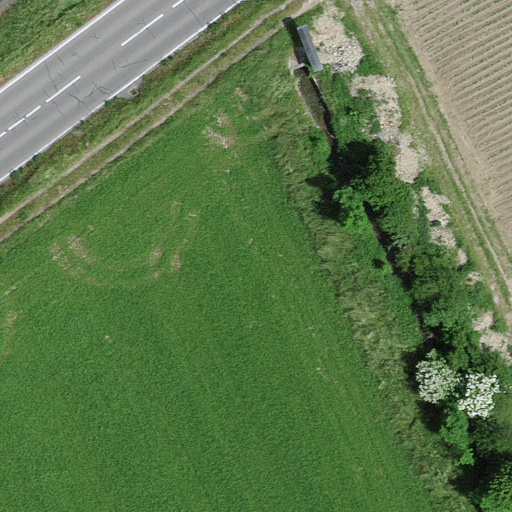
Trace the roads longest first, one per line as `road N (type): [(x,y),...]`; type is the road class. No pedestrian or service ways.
road 1 (track): [(301,0),(0,233)]
road 2 (primary): [(0,139),(186,0)]
